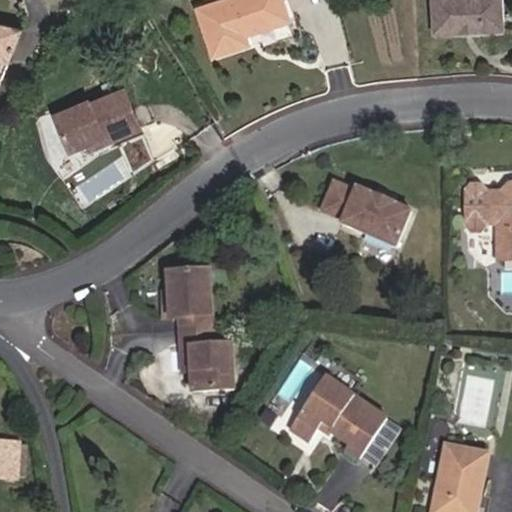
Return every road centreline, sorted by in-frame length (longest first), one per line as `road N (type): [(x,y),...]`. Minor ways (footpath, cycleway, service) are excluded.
road 1 (residential): [(0,299),(92,270),(282,136),(396,106),(511,102)]
road 2 (residential): [(0,318),(274,511)]
road 3 (residential): [(63,511),(37,406),(0,349)]
